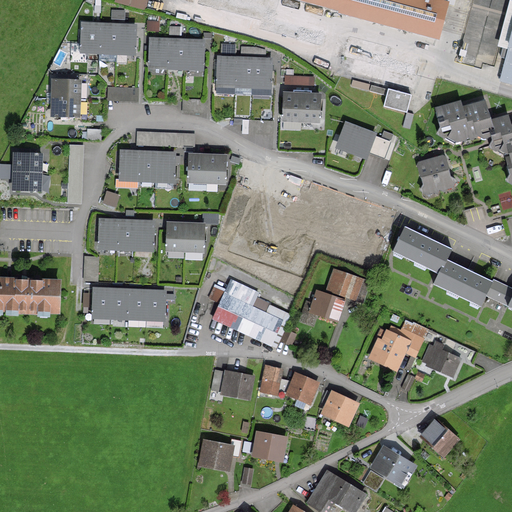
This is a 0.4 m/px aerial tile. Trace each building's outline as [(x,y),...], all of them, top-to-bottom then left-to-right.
[(114,0),(114,3),(144,11),(147,0),(114,0)] [(320,33),(332,36),(338,11),(295,0),(198,0),(198,4),(261,21),(259,29),(317,44),(320,33)] [(295,0),(338,11),(437,38),(440,28),(443,16),(447,0),(295,0)] [(148,30),(158,31),(158,23),(148,22),(148,30)] [(81,52),(99,52),(100,27),(82,26),(81,52)] [(118,28),(100,27),(99,52),(117,53),(118,28)] [(136,28),(118,28),(117,53),(135,54),(136,28)] [(388,59),(391,48),(349,37),(344,57),(354,59),(350,72),(412,89),(418,66),(388,59)] [(502,52),(508,53),(501,81),(511,83),(511,38),(511,44),(504,43),(502,52)] [(149,67),(167,68),(168,42),(150,42),(149,67)] [(186,43),(168,42),(167,68),(185,69),(186,43)] [(204,44),(186,43),(185,69),(203,69),(204,44)] [(235,54),(235,46),(222,46),(221,53),(235,54)] [(217,85),(235,86),(236,61),(218,60),(217,85)] [(254,61),(236,61),(235,86),(253,87),(254,61)] [(272,62),(254,61),(253,87),(271,88),(272,62)] [(54,81),(53,99),(79,100),(80,82),(54,81)] [(385,96),(387,90),(371,86),(370,91),(385,96)] [(283,121),(301,122),(302,91),(293,90),(293,96),(284,95),(283,121)] [(384,107),(403,112),(407,95),(388,90),(384,107)] [(311,91),(302,91),(301,122),(319,122),(320,97),(311,96),(311,91)] [(79,118),(79,100),(53,99),(53,117),(79,118)] [(483,136),(490,133),(489,132),(493,131),(491,123),(492,123),(489,113),(486,115),(483,104),(464,109),(465,112),(461,113),(459,104),(439,110),(441,119),(438,120),(440,128),(437,133),(442,136),(446,135),(456,140),(460,139),(465,141),(467,137),(472,139),(475,134),(478,133),(483,136)] [(410,129),(414,114),(407,113),(403,127),(410,129)] [(490,133),(492,141),(489,146),(494,149),(498,147),(508,153),(510,152),(511,158),(506,160),(510,175),(507,180),(511,183),(511,182),(511,127),(510,128),(508,118),(492,123),(491,123),(493,131),(489,132),(490,133)] [(390,143),(373,136),(374,136),(346,125),(339,146),(366,156),(369,149),(376,152),(379,143),(389,147),(390,143)] [(100,139),(100,131),(88,130),(88,139),(100,139)] [(391,140),(393,135),(384,131),(382,137),(391,140)] [(70,145),(69,152),(83,153),(84,146),(70,145)] [(16,154),(15,172),(41,173),(41,155),(16,154)] [(120,180),(138,180),(139,155),(121,154),(120,180)] [(138,180),(156,181),(157,155),(139,155),(138,180)] [(175,156),(157,155),(156,181),(174,182),(175,156)] [(188,182),(207,183),(208,157),(189,157),(188,182)] [(226,158),(208,157),(207,183),(225,184),(226,158)] [(435,163),(432,164),(439,188),(444,191),(446,186),(452,184),(455,179),(451,177),(445,159),(443,158),(434,160),(435,163)] [(436,193),(439,188),(432,164),(429,164),(428,162),(420,164),(418,167),(423,185),(421,189),(426,192),(431,190),(436,193)] [(40,191),(41,173),(15,172),(14,190),(40,191)] [(115,206),(118,197),(107,194),(104,203),(115,206)] [(217,224),(217,216),(204,215),(204,223),(217,224)] [(99,248),(117,249),(118,223),(100,222),(99,248)] [(117,249),(134,249),(136,224),(118,223),(117,249)] [(154,224),(136,224),(134,249),(153,250),(154,224)] [(167,251),(185,251),(186,225),(168,225),(167,251)] [(204,226),(186,225),(185,251),(203,252),(204,226)] [(417,263),(439,274),(440,274),(446,261),(452,250),(405,227),(393,253),(417,263)] [(446,261),(440,274),(439,274),(434,285),(480,307),(486,295),(488,296),(495,283),(491,282),(446,261)] [(336,272),(330,289),(347,295),(364,301),(370,285),(336,272)] [(220,304),(213,318),(277,347),(292,315),(256,299),(258,293),(231,280),(225,292),(216,288),(211,299),(220,304)] [(59,283),(6,281),(4,310),(9,310),(9,307),(16,307),(16,312),(40,312),(40,308),(47,308),(47,311),(58,312),(59,283)] [(511,290),(495,282),(495,283),(488,296),(509,306),(508,307),(511,309),(511,290)] [(345,300),(347,295),(330,289),(327,297),(316,293),(312,305),(307,303),(301,320),(311,323),(315,312),(338,320),(345,300)] [(93,317),(111,317),(112,292),(94,291),(93,317)] [(111,317),(128,318),(129,292),(112,292),(111,317)] [(128,318),(146,319),(147,293),(129,292),(128,318)] [(165,294),(147,293),(146,319),(164,320),(165,294)] [(382,330),(371,356),(397,368),(405,350),(416,356),(428,330),(415,324),(411,332),(409,331),(407,334),(392,327),(389,334),(382,330)] [(286,330),(281,341),(291,345),(296,334),(286,330)] [(423,361),(454,375),(460,361),(442,352),(444,347),(437,343),(435,347),(430,345),(423,361)] [(262,391),(276,394),(278,384),(281,371),(267,367),(262,391)] [(215,370),(211,390),(249,397),(252,378),(246,376),(246,373),(240,372),(239,375),(215,370)] [(408,374),(402,388),(408,391),(415,377),(408,374)] [(279,380),(278,384),(276,394),(287,397),(289,393),(299,397),(298,399),(311,405),(317,390),(314,389),(316,383),(296,375),(293,383),(279,380)] [(322,400),(322,405),(327,408),(325,412),(347,422),(355,405),(346,400),(346,399),(340,396),(339,397),(326,391),(322,400)] [(435,421),(423,435),(445,455),(457,441),(435,421)] [(259,434),(255,454),(281,459),(285,439),(259,434)] [(206,442),(202,463),(227,468),(230,453),(239,455),(241,442),(232,440),(231,447),(206,442)] [(245,442),(243,452),(250,453),(252,443),(245,442)] [(384,449),(373,467),(401,483),(411,466),(384,449)] [(245,469),(243,482),(250,483),(252,470),(245,469)] [(374,486),(380,477),(371,470),(364,480),(374,486)] [(327,474),(308,505),(319,511),(328,511),(336,499),(354,510),(363,494),(329,473),(327,474)]
